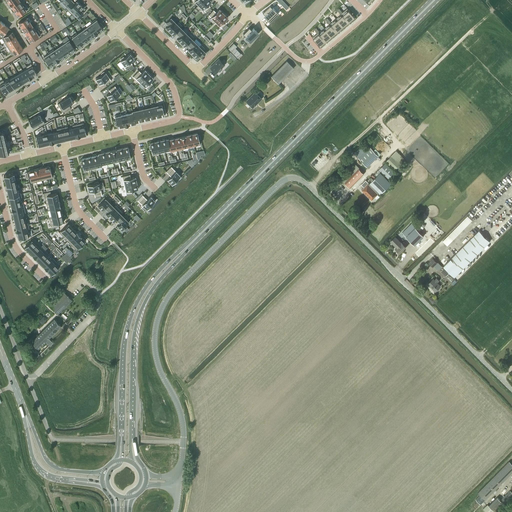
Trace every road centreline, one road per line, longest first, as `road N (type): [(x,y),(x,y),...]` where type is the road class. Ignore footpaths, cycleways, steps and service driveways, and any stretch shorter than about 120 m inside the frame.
road 1 (unclassified): [(511,389),(307,185),(287,178),(161,307),(154,347),(180,415),(178,483)]
road 2 (primary): [(189,244),(434,0)]
road 3 (primary): [(189,244),(160,268),(133,308),(123,347),(121,428)]
road 4 (primary): [(130,428),(140,312),(189,244)]
road 5 (residential): [(248,14),(309,61),(380,0)]
road 6 (residential): [(117,30),(170,83),(179,110),(172,121),(131,130)]
road 7 (unknown): [(404,281),(511,182)]
road 8 (unclassified): [(47,430),(0,309)]
